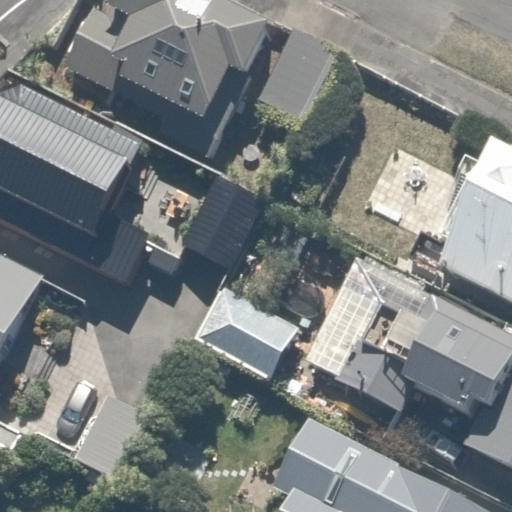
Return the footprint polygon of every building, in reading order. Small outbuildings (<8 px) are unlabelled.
[(265,37),(187,0),(118,0),(108,20),(91,12),(62,71),(200,137),(225,84),(239,91),(265,37)] [(337,60),(288,36),(254,109),(303,132),(337,60)] [(147,169),(0,97),(0,220),(99,268),(147,169)] [(511,160),(496,152),(435,271),(511,310),(511,160)] [(262,204),(216,180),(181,249),(228,272),(262,204)] [(511,333),(362,253),(297,375),(401,431),(418,399),(467,425),(452,454),(511,486),(511,333)] [(0,358),(38,281),(0,262),(0,358)] [(311,322),(230,283),(199,346),(280,385),(311,322)] [(482,511),(302,416),(260,495),(282,508),(279,511),(482,511)] [(0,474),(20,432),(0,422),(0,474)]
